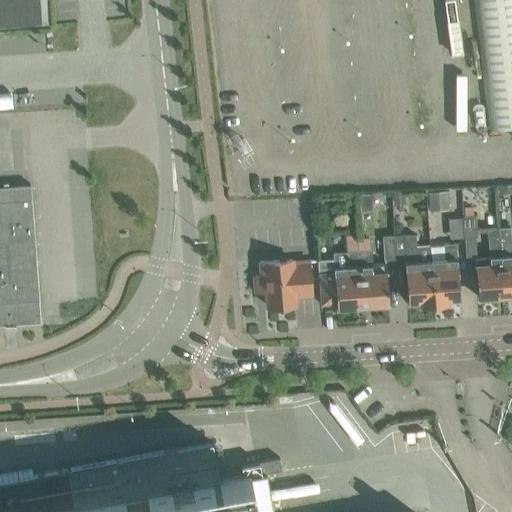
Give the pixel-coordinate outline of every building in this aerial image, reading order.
[(0,0),(0,21),(41,19),(39,0),(0,0)] [(511,0),(474,0),(489,128),(511,125),(511,0)] [(31,183),(12,185),(0,185),(0,320),(41,318),(31,183)] [(511,192),(511,183),(498,185),(499,193),(511,192)] [(404,190),(393,190),(394,204),(405,203),(404,190)] [(448,191),(428,192),(429,210),(449,208),(448,191)] [(475,214),(462,215),(464,237),(476,236),(475,214)] [(511,242),(511,239),(511,225),(499,226),(504,294),(511,293),(511,242)] [(478,296),(504,294),(499,226),(488,227),(490,255),(475,256),(478,296)] [(363,304),(359,238),(358,238),(357,233),(346,234),(347,251),(336,251),(333,254),(334,269),(318,270),(321,303),(337,302),(337,306),(363,304)] [(429,244),(415,245),(415,234),(394,235),(395,258),(405,257),(408,300),(407,300),(407,301),(419,300),(420,304),(434,303),(431,256),(430,256),(429,244)] [(386,259),(395,258),(394,235),(384,235),(386,259)] [(371,248),(370,249),(370,237),(359,238),(363,304),(389,302),(386,263),(372,263),(371,248)] [(460,296),(459,276),(456,242),(444,243),(445,255),(431,256),(434,303),(449,302),(449,298),(461,297),(461,296),(460,296)] [(312,293),(311,273),(310,260),(292,261),(292,259),(264,261),(264,260),(261,260),(262,275),(255,276),(256,291),(255,291),(255,292),(267,291),(268,305),(296,303),(295,295),(313,294),(313,293),(312,293)] [(0,511),(257,511),(250,475),(263,473),(282,469),(279,457),(240,464),(242,475),(219,479),(212,441),(33,474),(32,468),(0,474),(0,511)]
